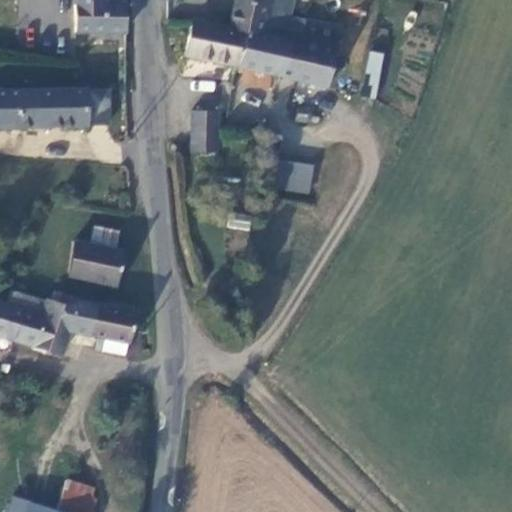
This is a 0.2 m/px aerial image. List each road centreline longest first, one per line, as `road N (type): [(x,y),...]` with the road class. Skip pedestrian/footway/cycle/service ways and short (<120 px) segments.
road 1 (unclassified): [(135,0),(173,455),(164,511)]
road 2 (track): [(161,313),(250,367),(393,511)]
